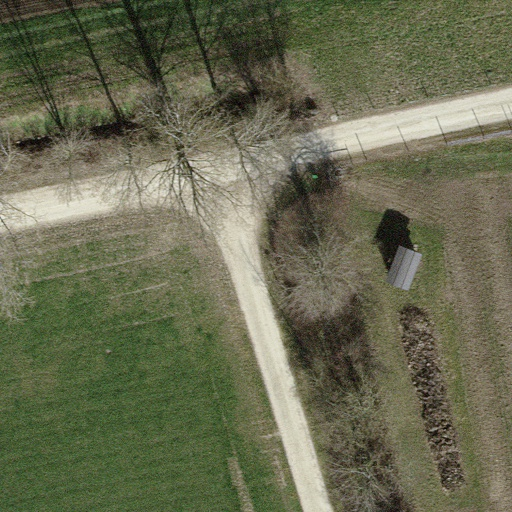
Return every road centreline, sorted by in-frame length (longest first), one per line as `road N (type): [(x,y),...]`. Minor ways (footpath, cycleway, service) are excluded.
road 1 (track): [(0,204),(511,102)]
road 2 (track): [(223,157),(322,511)]
